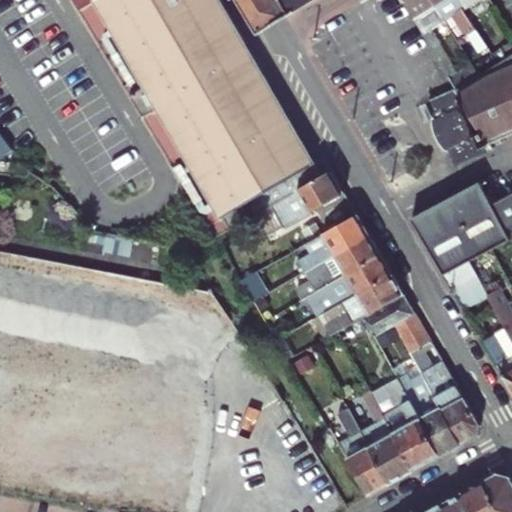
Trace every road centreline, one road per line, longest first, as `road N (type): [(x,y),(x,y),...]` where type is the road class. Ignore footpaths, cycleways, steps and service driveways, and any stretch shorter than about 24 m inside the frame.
road 1 (residential): [(511,439),(284,35),(340,0)]
road 2 (residential): [(390,511),(511,444)]
